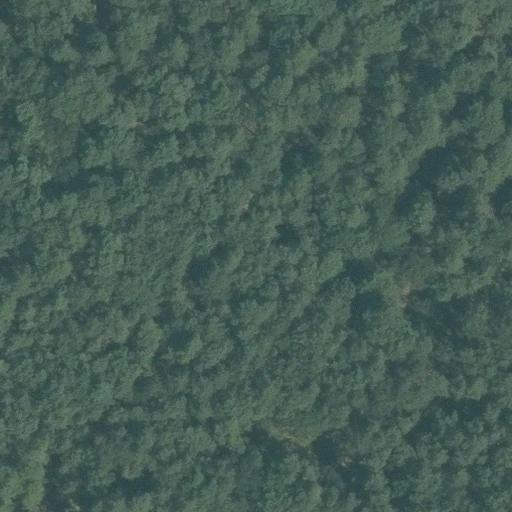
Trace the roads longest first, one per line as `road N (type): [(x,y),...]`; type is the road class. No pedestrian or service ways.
road 1 (track): [(71,511),(429,405),(511,399)]
road 2 (track): [(429,405),(443,356),(511,252)]
